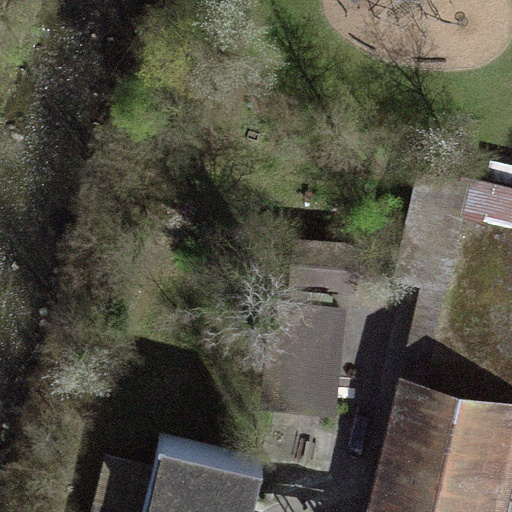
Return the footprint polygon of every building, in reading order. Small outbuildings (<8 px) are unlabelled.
[(511,179),(408,152),(376,275),(420,287),(396,378),(511,408),(511,179)] [(278,347),(277,404),(338,405),(341,306),(298,305),(297,348),(278,347)] [(500,511),(511,464),(511,408),(396,378),(363,511),(500,511)] [(141,511),(153,465),(112,456),(99,511),(141,511)] [(263,511),(270,491),(167,461),(152,511),(263,511)]
